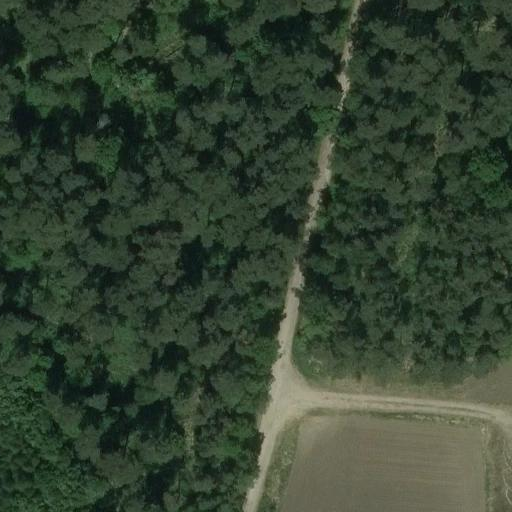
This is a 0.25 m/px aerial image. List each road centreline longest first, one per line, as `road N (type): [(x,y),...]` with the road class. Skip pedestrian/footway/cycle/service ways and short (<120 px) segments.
road 1 (track): [(364,0),(248,511)]
road 2 (track): [(511,468),(262,448)]
